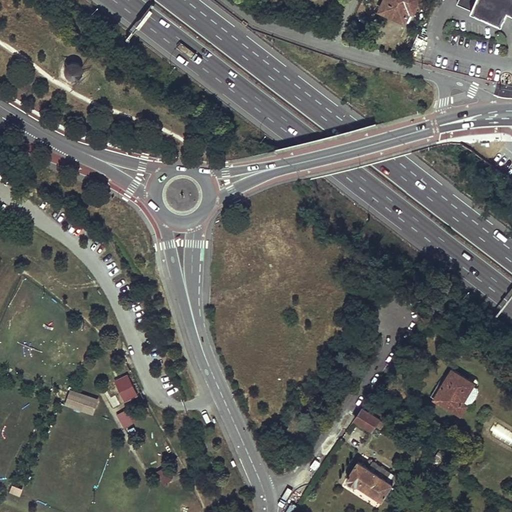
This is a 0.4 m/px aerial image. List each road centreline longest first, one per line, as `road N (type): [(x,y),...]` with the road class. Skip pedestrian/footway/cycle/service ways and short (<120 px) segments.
road 1 (motorway): [(124,0),(511,294)]
road 2 (motorway): [(511,258),(174,0)]
road 3 (tertiary): [(511,115),(465,119),(290,164)]
road 4 (residential): [(397,318),(390,346),(315,458),(300,476),(264,492)]
road 5 (unclassified): [(264,492),(193,318)]
road 6 (tertiary): [(168,170),(79,146),(0,102)]
road 7 (tertiary): [(0,114),(155,202)]
